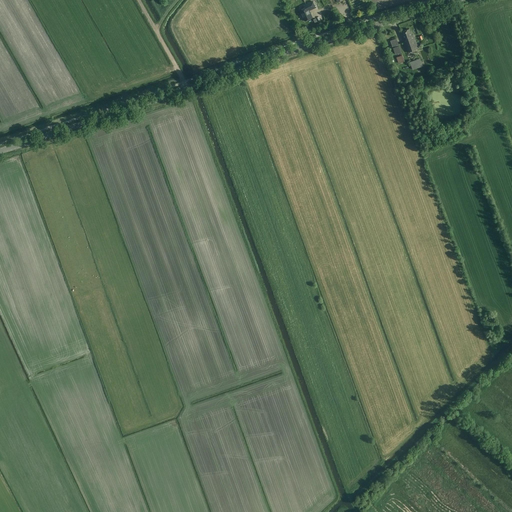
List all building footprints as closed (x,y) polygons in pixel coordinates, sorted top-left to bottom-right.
[(309,11),(316,8),(313,1),(304,6),(305,8),(300,10),(305,21),(313,18),(309,11)] [(407,52),(418,48),(413,35),(412,36),(409,29),(401,32),(405,42),(404,43),(407,52)] [(391,38),(393,45),(399,43),(397,36),(391,38)] [(427,52),(422,54),(427,63),(432,61),(427,52)] [(402,53),(397,55),(400,62),(405,60),(402,53)] [(420,59),(410,62),(412,67),(422,64),(420,59)]
